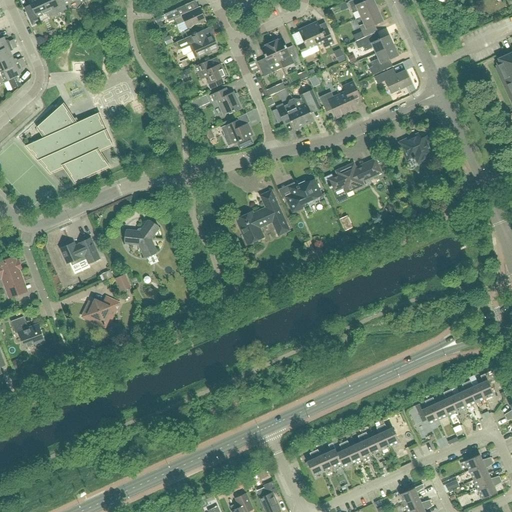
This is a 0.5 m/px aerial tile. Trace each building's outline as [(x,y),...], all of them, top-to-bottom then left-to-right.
[(28,0),(31,5),(24,7),(32,25),(39,22),(37,18),(48,13),(41,0),(28,0)] [(49,17),(61,12),(67,9),(62,0),(41,0),(48,13),(49,17)] [(361,17),(377,10),(372,0),(367,0),(364,1),(363,0),(351,0),(348,2),(352,11),(355,12),(358,11),(361,17)] [(169,22),(175,20),(177,25),(184,22),(187,28),(205,19),(200,7),(188,12),(185,6),(166,15),(169,22)] [(382,21),(377,10),(361,17),(364,23),(359,26),(364,37),(377,31),(375,25),(382,21)] [(308,26),(317,46),(322,44),(324,48),(334,43),(329,32),(323,34),(317,21),(308,26)] [(317,46),(308,26),(298,30),(304,43),(298,46),(303,57),(319,50),(317,46)] [(195,58),(198,57),(198,58),(218,48),(212,35),(206,38),(203,30),(173,44),(174,46),(176,46),(179,45),(181,50),(189,46),(195,58)] [(376,53),(393,45),(389,35),(376,41),(373,33),(355,42),(358,49),(363,46),(365,51),(373,48),(376,53)] [(0,50),(15,43),(13,39),(6,43),(4,37),(0,38),(0,50)] [(271,42),(280,61),(283,68),(293,63),(295,67),(301,64),(294,49),(288,51),(282,38),(278,40),(277,39),(271,42)] [(283,68),(280,61),(271,42),(265,45),(265,46),(261,48),(267,61),(258,65),(264,76),(283,68)] [(0,61),(12,56),(10,50),(17,47),(15,43),(0,50),(0,61)] [(398,56),(393,45),(376,53),(378,59),(371,62),(373,67),(369,68),(372,76),(389,68),(385,61),(398,56)] [(511,53),(499,59),(500,61),(496,63),(497,65),(496,66),(497,68),(495,68),(511,104),(511,53)] [(0,72),(24,62),(22,58),(15,61),(12,56),(0,61),(0,72)] [(224,83),(221,78),(226,76),(221,64),(210,68),(207,62),(209,61),(209,60),(195,66),(200,79),(205,77),(210,89),(224,83)] [(24,62),(0,72),(0,74),(2,79),(3,78),(5,81),(3,82),(3,83),(21,75),(18,69),(21,68),(26,66),(24,62)] [(401,88),(411,84),(411,83),(409,84),(403,72),(405,72),(405,71),(391,77),(389,71),(375,77),(378,83),(385,80),(391,93),(392,93),(391,91),(400,87),(401,88)] [(339,95),(347,113),(358,108),(353,97),(358,95),(359,97),(353,82),(344,86),(346,91),(339,95)] [(271,95),(288,92),(287,84),(270,87),(271,95)] [(211,95),(214,101),(217,100),(223,115),(232,111),(233,112),(241,109),(233,92),(228,94),(226,88),(211,95)] [(294,98),(292,99),(304,125),(314,121),(311,113),(321,108),(313,90),(302,95),(304,97),(299,99),(294,98)] [(347,113),(339,95),(333,97),(331,92),(319,97),(326,112),(325,110),(331,107),(336,118),(347,113)] [(276,107),(282,121),(284,125),(291,122),(294,130),(304,125),(292,99),(289,100),(288,104),(284,106),(282,104),(276,107)] [(62,105),(38,126),(41,130),(42,130),(43,132),(40,134),(43,138),(27,146),(50,172),(62,167),(66,173),(69,170),(73,176),(71,176),(75,181),(107,166),(104,161),(103,162),(100,157),(102,155),(99,150),(111,145),(97,114),(79,122),(76,117),(71,121),(65,112),(66,111),(62,105)] [(252,143),(250,137),(253,135),(248,123),(241,126),(238,120),(225,125),(234,144),(237,142),(240,149),(252,143)] [(417,164),(435,156),(426,137),(423,138),(422,139),(420,138),(419,136),(418,134),(399,143),(407,160),(407,159),(412,157),(413,158),(412,159),(414,159),(414,158),(415,159),(417,163),(417,164)] [(375,159),(360,165),(360,166),(360,167),(355,169),(353,164),(354,164),(353,163),(336,171),(336,172),(337,171),(338,174),(332,176),(331,174),(324,178),(327,183),(329,182),(330,186),(329,187),(330,188),(331,188),(338,203),(349,198),(346,193),(363,185),(363,184),(362,185),(361,182),(381,172),(375,159)] [(285,197),(292,213),(302,208),(301,205),(321,195),(314,179),(306,183),(305,180),(289,187),(286,181),(286,182),(291,194),(285,197)] [(252,212),(236,219),(241,231),(243,230),(249,243),(263,237),(259,228),(269,223),(268,223),(272,221),(279,235),(289,230),(271,191),(261,196),(266,208),(253,214),(252,212)] [(138,231),(126,230),(125,232),(124,241),(125,244),(138,245),(144,257),(147,258),(155,254),(157,251),(151,239),(159,228),(158,226),(150,220),(148,220),(141,229),(141,230),(139,231),(138,231)] [(61,248),(60,248),(67,264),(80,258),(81,259),(82,260),(84,260),(86,259),(88,264),(100,259),(90,238),(79,243),(80,245),(76,247),(74,242),(73,243),(74,245),(71,247),(70,244),(67,245),(66,245),(62,246),(61,248)] [(310,240),(302,243),(310,261),(323,255),(320,247),(315,250),(310,240)] [(10,298),(24,292),(27,291),(14,257),(0,262),(0,275),(1,275),(10,298)] [(131,287),(125,274),(116,278),(121,291),(131,287)] [(114,315),(120,303),(105,296),(102,303),(100,302),(95,300),(92,306),(88,304),(84,313),(86,314),(87,317),(86,319),(94,323),(94,322),(99,324),(102,323),(103,323),(103,324),(104,324),(105,323),(104,323),(105,322),(108,321),(109,319),(109,318),(112,319),(114,315)] [(18,332),(24,347),(34,343),(36,346),(46,342),(39,324),(28,328),(24,316),(11,321),(15,333),(18,332)] [(483,382),(478,384),(485,399),(494,395),(485,374),(481,376),(483,382)] [(466,383),(475,403),(485,399),(478,384),(473,387),(470,381),(466,383)] [(465,391),(459,393),(466,408),(475,403),(466,383),(462,385),(465,391)] [(454,395),(452,389),(447,391),(457,412),(466,408),(459,393),(454,395)] [(446,399),(441,401),(448,416),(457,412),(447,391),(443,393),(446,399)] [(433,398),(429,399),(438,420),(448,416),(441,401),(436,404),(433,398)] [(429,399),(425,401),(428,407),(422,410),(429,424),(438,420),(429,399)] [(379,421),(390,447),(400,442),(393,428),(387,430),(383,420),(379,421)] [(379,434),(374,436),(381,451),(390,447),(379,421),(375,423),(377,428),(376,428),(379,434)] [(371,455),(381,451),(374,436),(369,438),(366,432),(362,434),(371,455)] [(361,442),(355,445),(362,459),(371,455),(362,434),(358,436),(361,442)] [(355,445),(350,447),(348,441),(343,443),(353,463),(362,459),(355,445)] [(332,468),(341,464),(342,464),(337,453),(333,443),(328,445),(331,451),(326,453),(332,468)] [(342,451),(337,453),(342,464),(341,464),(343,468),(353,463),(343,443),(339,445),(342,451)] [(318,450),(314,451),(323,472),(332,468),(326,453),(321,456),(318,450)] [(314,451),(310,453),(312,459),(307,462),(314,476),(323,472),(314,451)] [(469,471),(492,461),(491,458),(482,460),(480,455),(465,461),(469,471)] [(474,480),(488,474),(486,468),(494,464),(492,461),(469,471),(474,480)] [(270,472),(260,475),(263,484),(273,480),(270,472)] [(478,490),(501,479),(499,476),(491,479),(488,474),(474,480),(478,490)] [(502,482),(501,479),(478,490),(482,499),(497,493),(494,487),(502,482)] [(274,481),(267,484),(264,486),(268,495),(260,498),(266,511),(278,511),(281,511),(273,495),(279,493),(274,481)] [(404,504),(419,498),(417,493),(424,488),(423,484),(400,495),(404,504)] [(247,511),(245,508),(251,505),(246,494),(236,498),(240,507),(232,511),(247,511)] [(419,498),(404,504),(407,511),(411,511),(431,503),(430,500),(421,503),(419,498)] [(433,506),(431,503),(411,511),(425,511),(433,506)]
